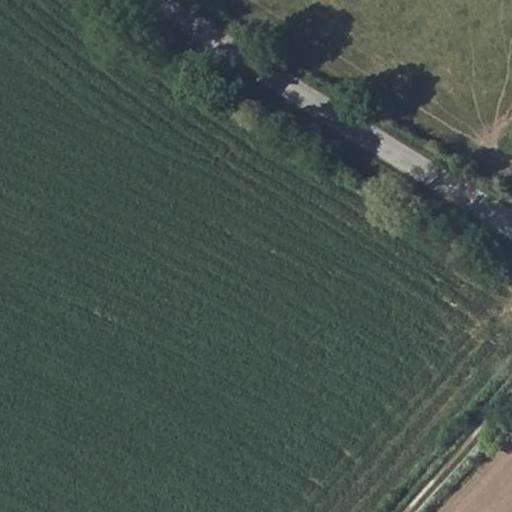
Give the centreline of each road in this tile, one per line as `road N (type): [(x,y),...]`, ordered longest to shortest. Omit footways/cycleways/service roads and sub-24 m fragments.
road 1 (unclassified): [(162,0),(511,224)]
road 2 (track): [(511,401),(414,511)]
